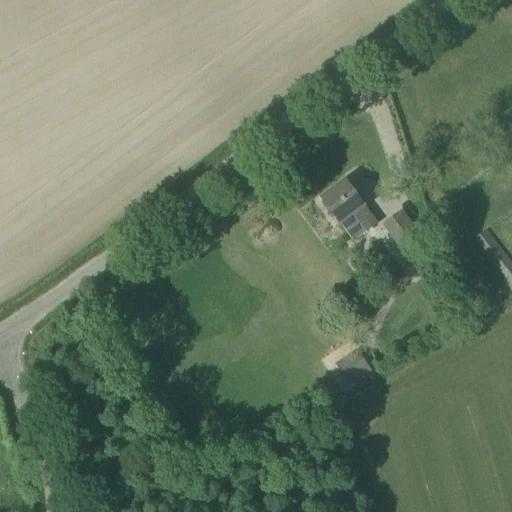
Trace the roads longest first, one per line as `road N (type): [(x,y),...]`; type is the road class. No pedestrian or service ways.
road 1 (unclassified): [(0,341),(466,0)]
road 2 (unclassified): [(61,511),(0,361)]
